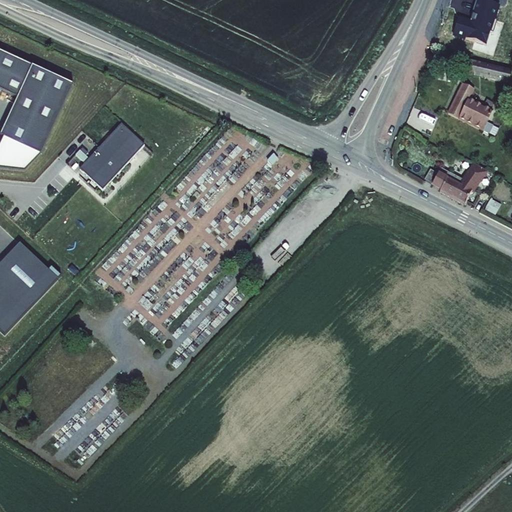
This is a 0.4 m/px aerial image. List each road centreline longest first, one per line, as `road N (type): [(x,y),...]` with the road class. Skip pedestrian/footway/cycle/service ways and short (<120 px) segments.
road 1 (tertiary): [(0,8),(322,155)]
road 2 (tertiary): [(330,142),(26,0)]
road 3 (tertiary): [(358,157),(422,0)]
road 4 (tertiary): [(421,0),(330,142)]
